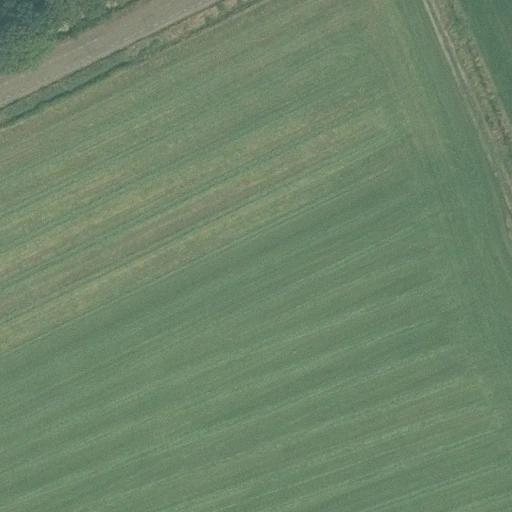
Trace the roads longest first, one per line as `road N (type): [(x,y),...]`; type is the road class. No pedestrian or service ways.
road 1 (unclassified): [(0,101),(208,0)]
road 2 (track): [(431,0),(511,193)]
